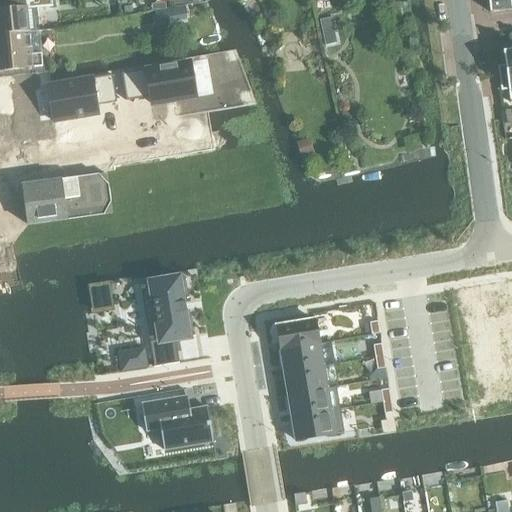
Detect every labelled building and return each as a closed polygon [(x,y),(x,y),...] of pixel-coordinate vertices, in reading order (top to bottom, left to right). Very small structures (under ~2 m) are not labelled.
[(51,0),(0,0),(0,35),(39,32),(36,9),(50,8),(52,7),(51,0)] [(487,0),(490,13),(511,9),(511,8),(510,0),(487,0)] [(401,16),(399,2),(386,4),(388,18),(401,16)] [(334,13),(320,16),(326,42),(340,39),(334,13)] [(0,72),(40,68),(43,68),(39,32),(0,35),(0,72)] [(510,100),(511,100),(511,49),(503,51),(505,65),(497,66),(501,90),(501,91),(508,90),(510,100)] [(189,62),(121,74),(126,101),(151,97),(152,105),(195,98),(189,62)] [(111,76),(48,87),(54,122),(97,115),(96,107),(116,103),(111,76)] [(509,110),(501,111),(502,120),(503,123),(511,122),(509,110)] [(26,227),(110,216),(105,177),(21,188),(26,227)] [(148,284),(141,285),(155,367),(181,363),(177,343),(177,339),(193,337),(197,336),(193,315),(190,316),(185,316),(184,311),(183,305),(183,303),(182,300),(187,299),(190,298),(190,295),(187,280),(187,277),(184,278),(148,284)] [(315,320),(277,327),(281,350),(319,344),(315,320)] [(377,321),(369,323),(371,335),(379,333),(377,321)] [(319,344),(281,350),(284,372),(322,366),(319,344)] [(381,344),(373,346),(375,357),(383,356),(381,344)] [(143,350),(119,354),(122,370),(146,366),(143,350)] [(383,356),(375,357),(377,369),(385,368),(383,356)] [(322,366),(284,372),(288,395),(326,389),(322,366)] [(326,389),(288,395),(292,417),(330,411),(326,389)] [(388,389),(381,390),(382,402),(390,401),(388,389)] [(188,396),(141,404),(146,431),(160,429),(164,450),(213,442),(207,407),(190,410),(189,408),(185,408),(183,399),(188,398),(188,396)] [(390,401),(382,402),(384,414),(392,413),(390,401)] [(330,411),(292,417),(296,441),(334,434),(330,411)] [(411,491),(402,493),(404,502),(413,500),(411,491)] [(305,493),(293,495),(295,506),(306,504),(305,493)] [(378,498),(369,499),(371,511),(380,510),(378,498)] [(507,501),(495,503),(496,510),(508,508),(507,501)]
